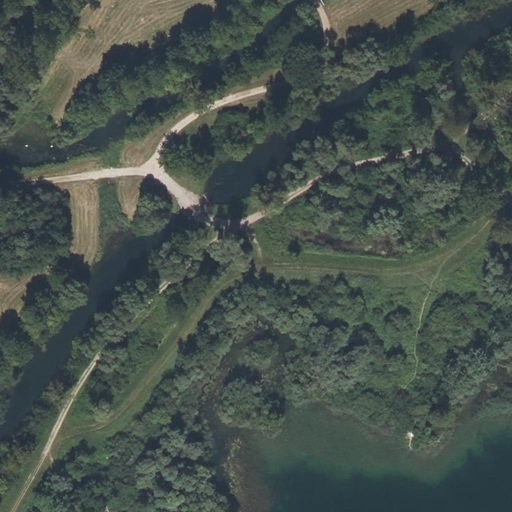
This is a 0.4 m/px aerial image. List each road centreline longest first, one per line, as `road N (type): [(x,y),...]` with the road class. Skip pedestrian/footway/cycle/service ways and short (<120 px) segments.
road 1 (track): [(511,222),(454,266),(407,276),(248,271),(203,307),(123,415),(90,436),(58,421)]
road 2 (track): [(218,235),(95,346),(9,511)]
road 3 (track): [(511,90),(452,145),(331,178),(218,235)]
road 4 (track): [(316,0),(331,49),(314,68),(195,113),(149,169)]
road 5 (track): [(0,182),(149,169)]
